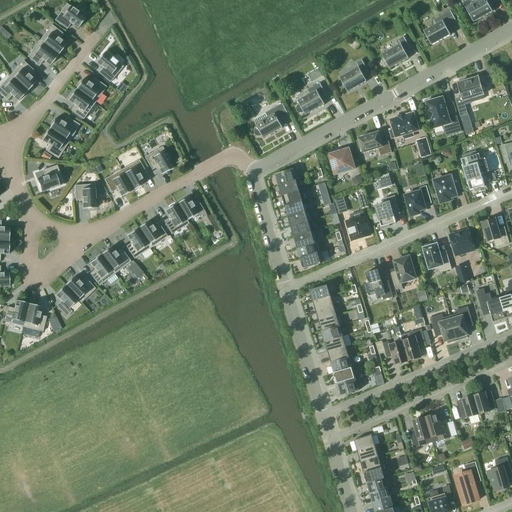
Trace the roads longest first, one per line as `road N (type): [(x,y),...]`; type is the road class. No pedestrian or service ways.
road 1 (unclassified): [(254,172),(511,29)]
road 2 (residential): [(285,291),(511,193)]
road 3 (residential): [(511,336),(322,417)]
road 4 (residential): [(329,440),(511,362)]
road 5 (residential): [(254,172),(230,157),(103,228),(80,232)]
road 6 (residential): [(2,154),(97,34)]
road 7 (unclassified): [(322,417),(285,291)]
road 8 (residential): [(80,232),(50,269),(37,273),(27,263),(31,213)]
road 9 (unclassified): [(285,291),(254,172)]
